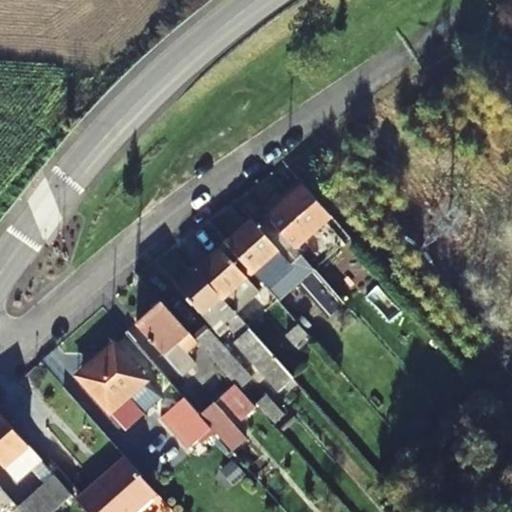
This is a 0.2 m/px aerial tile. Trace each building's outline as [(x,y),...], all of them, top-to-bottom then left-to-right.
[(315,237),(312,233),(332,216),(300,178),(274,200),(279,207),(269,216),(296,247),(300,251),(315,237)] [(254,272),(273,293),(281,286),(275,280),(292,265),(285,256),(296,247),(269,216),(258,226),(252,220),(228,242),(254,272)] [(198,269),(237,312),(259,292),(248,278),(254,272),(228,242),(198,269)] [(234,342),(279,392),(294,378),(237,312),(198,269),(178,287),(217,331),(225,324),(239,339),(234,342)] [(196,340),(163,301),(137,324),(183,375),(197,363),(187,352),(199,342),(196,340)] [(286,336),(296,346),(309,335),(300,324),(286,336)] [(196,340),(199,342),(221,367),(234,356),(209,328),(196,340)] [(132,405),(126,399),(148,381),(115,343),(93,362),(98,367),(83,381),(117,421),(133,407),(132,405)] [(153,386),(148,381),(126,399),(132,405),(153,386)] [(221,396),(242,419),(256,407),(236,384),(221,396)] [(200,415),(185,397),(162,417),(189,449),(212,429),(200,415)] [(212,429),(231,450),(247,437),(215,403),(200,415),(212,429)] [(18,506),(22,511),(51,511),(72,494),(0,410),(0,460),(13,475),(31,458),(34,461),(30,465),(46,482),(18,506)] [(134,511),(157,493),(125,457),(109,471),(110,472),(79,501),(88,511),(134,511)]
